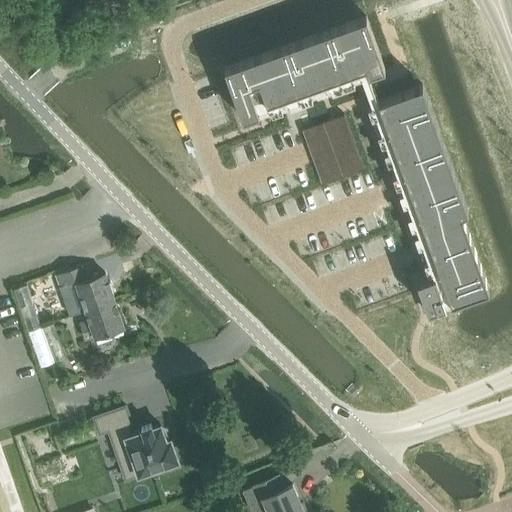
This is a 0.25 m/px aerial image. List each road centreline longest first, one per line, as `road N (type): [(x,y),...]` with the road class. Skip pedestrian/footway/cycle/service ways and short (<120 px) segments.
road 1 (unclassified): [(371,445),(139,213)]
road 2 (residential): [(436,411),(217,181)]
road 3 (residential): [(217,181),(171,37),(252,0)]
road 4 (unclassified): [(139,213),(0,69)]
road 5 (unclassified): [(371,445),(511,406)]
